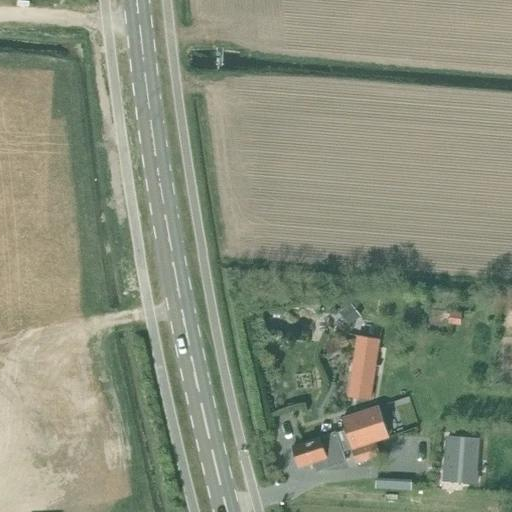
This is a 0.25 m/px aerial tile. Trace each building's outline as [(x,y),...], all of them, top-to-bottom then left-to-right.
[(442,301),(431,300),(430,309),(441,310),(442,301)] [(348,327),(361,316),(350,303),(337,313),(348,327)] [(355,322),(354,335),(379,338),(380,325),(355,322)] [(382,341),(376,340),(357,337),(354,358),(379,362),(382,341)] [(375,383),(379,362),(354,358),(352,379),(363,381),(375,383)] [(375,383),(363,381),(352,379),(348,396),(373,400),(375,383)] [(376,407),(342,418),(352,447),(386,436),(376,407)] [(336,432),(292,447),(298,465),(312,461),(315,470),(346,460),(342,450),(350,448),(345,433),(337,435),(336,432)] [(448,438),(445,479),(466,481),(465,482),(476,483),(477,473),(476,472),(478,440),(448,438)] [(377,441),(351,449),(356,464),(381,456),(377,441)]
